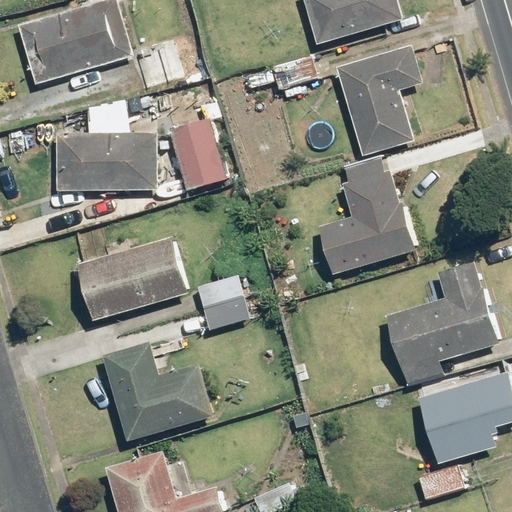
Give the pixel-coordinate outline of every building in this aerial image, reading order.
[(113,0),(23,26),(40,85),(140,57),(123,0),(113,0)] [(191,0),(174,0),(182,20),(197,14),(191,0)] [(314,0),(328,43),(405,20),(399,0),(314,0)] [(415,140),(402,96),(426,88),(415,51),(343,73),(367,154),(415,140)] [(316,57),(276,69),(283,91),(323,79),(316,57)] [(213,120),(173,132),(192,193),(232,182),(213,120)] [(65,134),(64,191),(157,193),(159,136),(65,134)] [(327,226),(340,275),(420,253),(407,205),(405,206),(396,170),(348,182),(358,218),(327,226)] [(81,268),(99,323),(194,293),(176,238),(81,268)] [(444,278),(451,300),(395,318),(413,377),(504,348),(492,308),(478,266),(444,278)] [(216,330),(253,321),(242,278),(206,287),(216,330)] [(112,359),(119,388),(117,388),(131,443),(220,420),(206,365),(163,376),(157,348),(112,359)] [(511,384),(509,375),(425,401),(441,450),(511,428),(511,384)] [(229,511),(222,487),(183,499),(171,454),(112,469),(123,511),(229,511)] [(463,466),(422,478),(430,504),(471,492),(463,466)] [(293,479),(254,499),(261,511),(287,511),(305,503),(293,479)]
